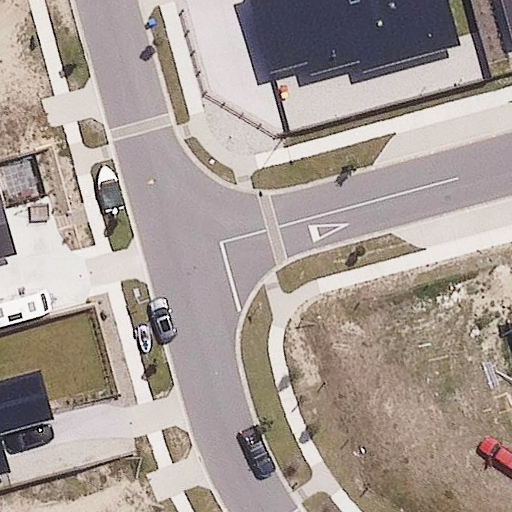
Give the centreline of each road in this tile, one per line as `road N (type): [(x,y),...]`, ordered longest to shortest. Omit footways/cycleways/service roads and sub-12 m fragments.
road 1 (residential): [(511,161),(177,254)]
road 2 (residential): [(261,511),(216,410),(177,254)]
road 3 (residential): [(177,254),(107,0)]
